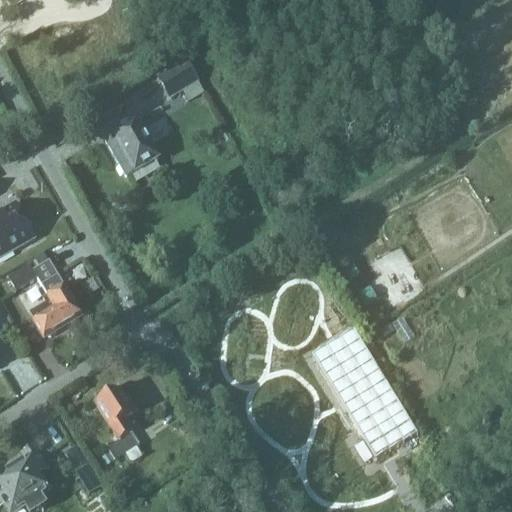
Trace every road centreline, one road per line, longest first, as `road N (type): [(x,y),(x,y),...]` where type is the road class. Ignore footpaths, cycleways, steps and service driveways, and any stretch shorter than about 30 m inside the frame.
road 1 (track): [(511,231),(367,323),(313,238),(304,237),(150,334)]
road 2 (unclassified): [(138,330),(0,74)]
road 3 (track): [(511,91),(304,237)]
road 4 (unclassified): [(279,511),(174,353),(138,330)]
road 5 (residential): [(138,330),(0,421)]
road 6 (track): [(319,249),(460,174)]
